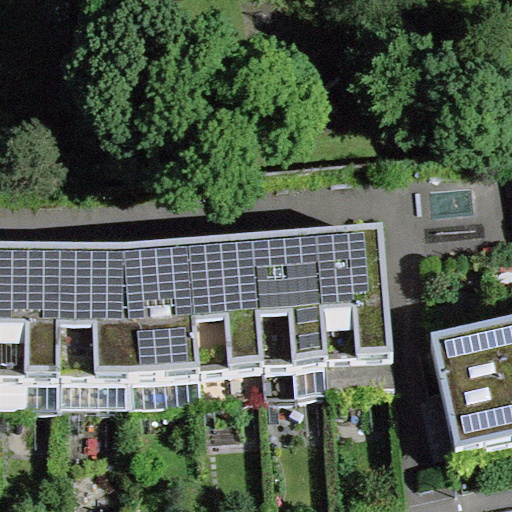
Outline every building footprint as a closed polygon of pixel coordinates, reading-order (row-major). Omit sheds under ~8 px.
[(395,399),(382,243),(346,246),(316,249),(328,404),(395,399)] [(252,253),(264,409),(328,404),(316,249),(278,251),(252,253)] [(188,259),(200,414),(264,409),(252,253),(217,256),(188,259)] [(200,414),(188,259),(150,261),(124,263),(130,420),(200,414)] [(0,262),(0,418),(58,419),(60,263),(23,263),(0,262)] [(60,263),(58,419),(130,420),(124,263),(87,263),(60,263)] [(511,333),(491,339),(511,434),(511,333)] [(431,352),(456,465),(480,460),(511,452),(511,434),(491,339),(431,352)]
